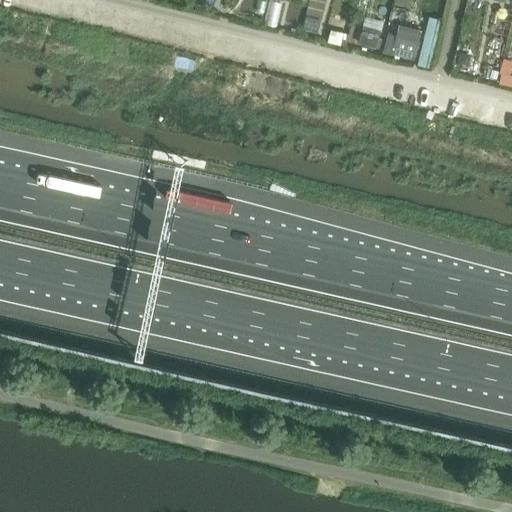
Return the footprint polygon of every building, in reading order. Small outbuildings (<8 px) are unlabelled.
[(332,7),(316,5),(314,22),(329,24),(332,7)] [(430,14),(420,62),(432,65),(442,17),(430,14)] [(410,28),(394,25),(391,44),(407,46),(410,28)] [(362,42),(379,46),(381,36),(364,32),(362,42)] [(478,49),(471,75),(492,80),(498,54),(478,49)]
